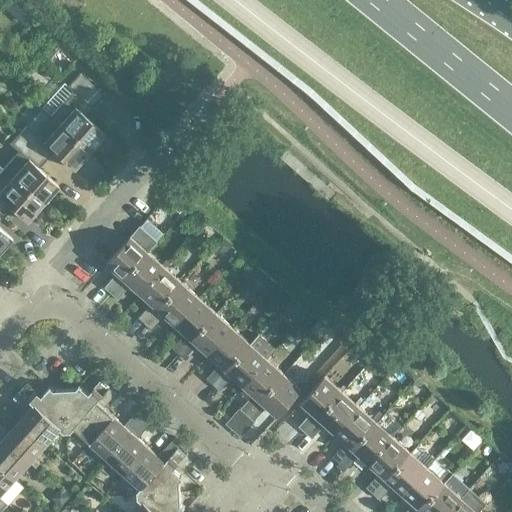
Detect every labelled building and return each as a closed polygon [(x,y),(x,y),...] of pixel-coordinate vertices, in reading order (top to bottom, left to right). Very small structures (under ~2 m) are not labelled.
[(71,91),(58,106),(96,141),(103,133),(83,115),(102,95),(78,73),(66,86),(71,91)] [(58,106),(33,133),(72,168),(96,141),(58,106)] [(33,133),(24,125),(8,144),(17,152),(9,161),(47,196),(57,185),(37,167),(52,151),(71,169),(72,168),(33,133)] [(9,161),(0,170),(0,202),(3,205),(5,203),(25,221),(47,196),(9,161)] [(0,248),(10,237),(0,227),(0,208),(3,205),(0,202),(0,248)] [(158,241),(141,225),(107,262),(117,272),(104,287),(111,293),(148,251),(158,241)] [(148,251),(111,293),(118,299),(131,284),(141,293),(165,267),(148,251)] [(165,267),(141,293),(151,302),(138,317),(145,323),(182,282),(165,267)] [(182,282),(145,323),(152,329),(165,314),(175,324),(199,297),(182,282)] [(199,297),(175,324),(185,333),(172,347),(179,353),(216,312),(199,297)] [(216,312),(179,353),(186,359),(199,345),(209,354),(233,327),(216,312)] [(233,327),(209,354),(219,363),(206,378),(213,384),(250,343),(233,327)] [(258,333),(250,343),(213,384),(220,390),(233,375),(243,384),(267,358),(275,348),(258,333)] [(267,358),(243,384),(253,393),(240,408),(247,414),(284,373),(267,358)] [(284,373),(247,414),(253,420),(267,406),(277,415),(301,389),(284,373)] [(325,374),(301,401),(311,410),(298,425),(305,431),(342,390),(325,374)] [(27,382),(19,391),(61,427),(60,429),(64,432),(71,431),(74,428),(73,427),(110,386),(102,378),(89,393),(79,384),(76,388),(54,389),(50,386),(41,396),(27,382)] [(73,427),(74,428),(90,442),(114,415),(104,406),(117,392),(110,386),(73,427)] [(342,390),(305,431),(312,437),(325,423),(335,432),(359,405),(342,390)] [(61,427),(19,391),(13,397),(28,411),(19,421),(45,445),(60,429),(61,427)] [(359,405),(335,432),(345,440),(332,455),(339,461),(376,420),(359,405)] [(114,415),(90,442),(107,457),(144,416),(138,410),(124,425),(114,415)] [(144,416),(107,457),(124,473),(148,446),(138,437),(151,422),(144,416)] [(376,420),(339,461),(346,467),(359,453),(369,462),(393,435),(376,420)] [(45,445),(19,421),(10,431),(0,422),(0,435),(30,462),(45,445)] [(30,462),(0,435),(0,465),(15,479),(30,462)] [(393,435),(369,462),(379,471),(366,485),(373,492),(410,450),(393,435)] [(124,473),(141,487),(141,488),(178,446),(172,440),(158,455),(148,446),(124,473)] [(141,488),(141,487),(137,491),(137,498),(141,501),(142,500),(154,511),(179,511),(185,507),(181,503),(180,481),(183,477),(173,469),(187,454),(178,446),(141,488)] [(410,450),(373,492),(380,498),(393,483),(403,492),(427,466),(410,450)] [(0,494),(15,479),(0,465),(0,494)] [(427,466),(403,492),(413,501),(403,511),(415,511),(444,481),(427,466)] [(450,474),(444,481),(415,511),(446,511),(461,496),(467,489),(450,474)] [(461,496),(446,511),(476,511),(478,511),(461,496)] [(141,501),(131,511),(154,511),(142,500),(141,501)]
